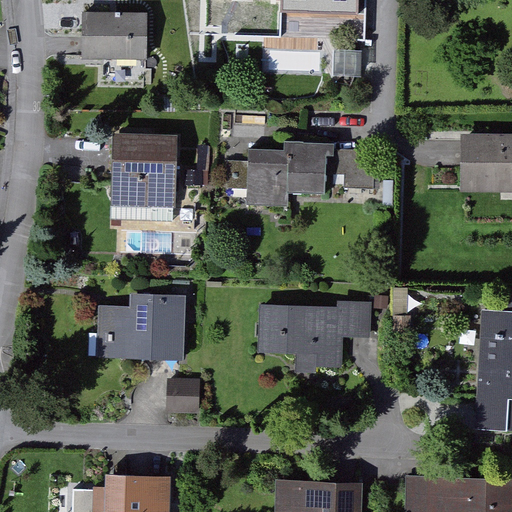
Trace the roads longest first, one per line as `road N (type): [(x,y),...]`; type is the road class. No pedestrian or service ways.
road 1 (residential): [(27,0),(29,144),(0,341)]
road 2 (residential): [(387,0),(384,127)]
